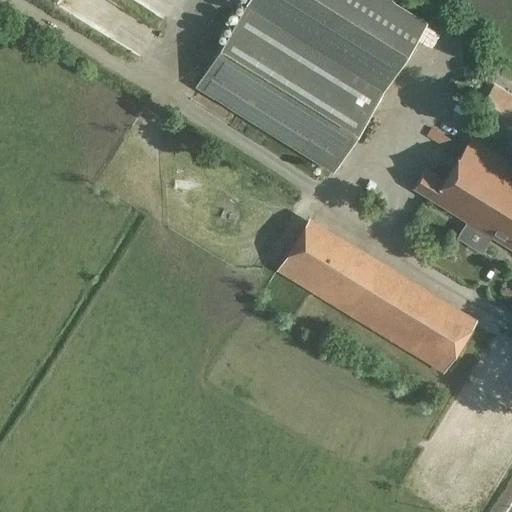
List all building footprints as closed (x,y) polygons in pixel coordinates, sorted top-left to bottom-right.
[(334,173),(428,22),(392,0),(250,0),(197,87),(334,173)] [(481,107),(511,125),(511,124),(511,93),(495,83),(481,107)] [(511,164),(470,139),(447,176),(429,164),(414,188),(511,248),(511,164)] [(205,197),(220,210),(233,195),(217,182),(205,197)] [(364,264),(370,254),(308,217),(302,227),(277,270),(339,306),(339,307),(364,264)] [(461,492),(485,478),(465,446),(442,461),(461,492)]
